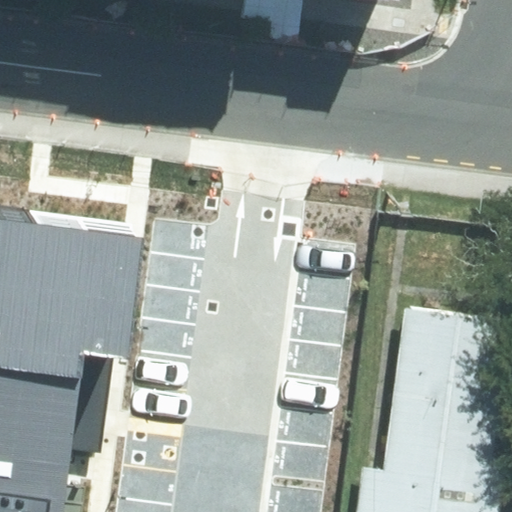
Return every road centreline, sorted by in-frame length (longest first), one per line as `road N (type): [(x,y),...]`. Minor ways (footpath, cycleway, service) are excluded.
road 1 (residential): [(0,60),(488,127)]
road 2 (residential): [(488,127),(506,0)]
